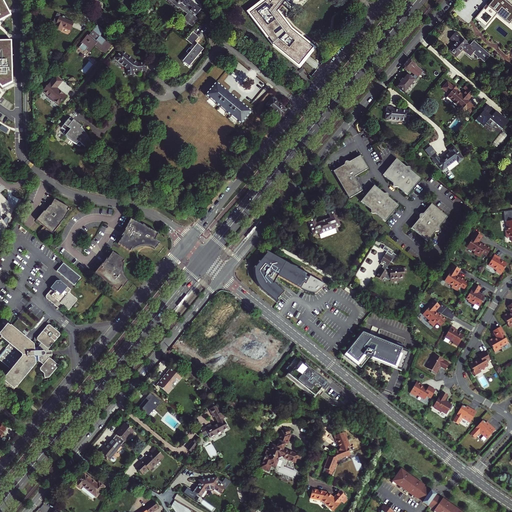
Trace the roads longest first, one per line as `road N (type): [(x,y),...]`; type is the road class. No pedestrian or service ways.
road 1 (tertiary): [(231,264),(447,0)]
road 2 (primary): [(207,259),(422,0)]
road 3 (primary): [(411,0),(202,254)]
road 4 (primary): [(0,511),(207,259)]
road 5 (primary): [(202,254),(0,499)]
road 6 (tertiary): [(222,276),(460,468)]
road 7 (tertiary): [(177,255),(0,470)]
road 8 (tertiary): [(72,455),(222,276)]
road 9 (residential): [(26,162),(70,194),(143,210),(188,241)]
road 10 (tertiary): [(302,103),(188,241)]
road 11 (tertiary): [(388,0),(302,103)]
